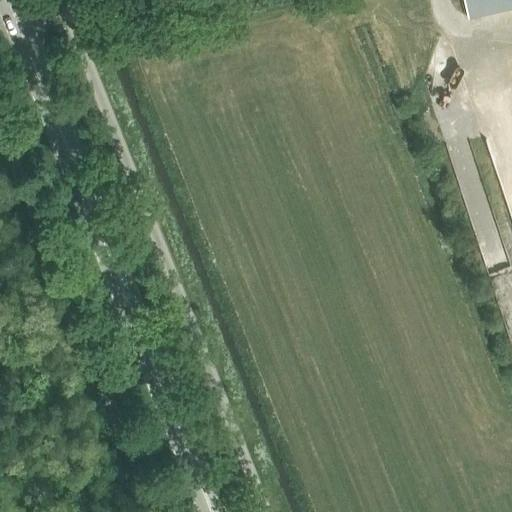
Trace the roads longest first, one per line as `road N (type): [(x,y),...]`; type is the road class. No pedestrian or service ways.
road 1 (unclassified): [(265,511),(63,1)]
road 2 (primary): [(210,511),(12,12)]
road 3 (unclassified): [(162,511),(0,101)]
